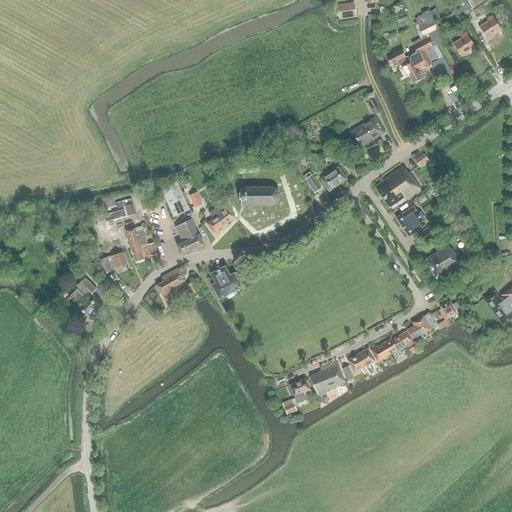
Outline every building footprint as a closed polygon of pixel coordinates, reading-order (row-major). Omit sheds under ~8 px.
[(465,16),(468,14),(471,12),(464,0),(463,0),(457,4),(460,8),(464,16),(465,16)] [(356,17),(354,2),(337,5),(339,20),(356,17)] [(457,20),(464,16),(460,8),(453,12),(457,20)] [(438,18),(434,10),(415,19),(419,27),(424,36),(436,30),(432,21),(438,18)] [(487,39),(501,30),(492,16),(487,19),(488,21),(479,27),(487,39)] [(460,56),(475,47),(466,33),(460,36),(462,38),(453,44),(460,56)] [(446,74),(432,46),(428,39),(414,46),(420,58),(409,64),(401,49),(386,57),(390,65),(398,61),(402,67),(401,68),(405,75),(408,74),(413,83),(421,79),(419,75),(421,74),(418,68),(424,65),(425,67),(431,64),(438,78),(446,74)] [(381,110),(374,98),(366,102),(373,115),(381,110)] [(375,117),(351,132),(360,147),(384,133),(375,117)] [(415,160),(419,166),(427,161),(423,155),(415,160)] [(346,179),(340,170),(338,167),(320,179),(329,191),(346,179)] [(407,173),(403,167),(385,179),(385,180),(375,187),(389,208),(404,198),(405,200),(420,189),(409,172),(407,173)] [(321,188),(312,174),(304,180),(313,194),(321,188)] [(189,210),(177,182),(161,189),(173,217),(189,210)] [(272,188),(271,188),(240,188),(240,193),(239,193),(239,200),(240,200),(240,205),(271,205),(276,203),(279,199),(279,194),(278,192),(278,191),(277,190),(276,189),(275,188),(273,188),(272,188)] [(203,204),(197,192),(189,195),(194,208),(203,204)] [(117,208),(126,206),(126,205),(132,203),(131,198),(116,202),(117,208)] [(135,214),(132,203),(126,205),(126,206),(129,216),(135,214)] [(235,217),(226,204),(216,211),(214,209),(209,213),(213,219),(207,224),(213,233),(235,217)] [(420,212),(418,213),(413,207),(396,218),(408,237),(426,225),(423,221),(426,220),(420,212)] [(181,255),(203,245),(191,220),(175,227),(183,243),(176,245),(181,255)] [(462,226),(458,221),(450,225),(454,231),(462,226)] [(418,235),(424,243),(442,230),(436,222),(418,235)] [(131,249),(144,245),(147,244),(143,230),(136,232),(135,228),(125,230),(130,249),(131,249)] [(157,254),(154,243),(147,245),(150,256),(157,254)] [(437,252),(424,260),(436,279),(446,272),(448,275),(463,265),(452,249),(451,249),(446,243),(435,250),(437,252)] [(147,257),(144,245),(131,249),(135,261),(143,259),(143,258),(147,257)] [(115,269),(127,265),(122,252),(111,256),(112,261),(108,263),(107,258),(100,260),(104,273),(111,270),(110,269),(115,267),(115,269)] [(237,294),(235,290),(241,287),(234,273),(230,276),(225,266),(210,274),(215,283),(211,285),(219,299),(222,297),(224,301),(235,295),(237,294)] [(184,281),(178,269),(161,278),(163,281),(156,285),(160,294),(161,293),(168,306),(181,298),(175,286),(184,281)] [(76,286),(86,295),(84,297),(77,290),(65,301),(66,302),(61,307),(68,314),(73,309),(86,322),(103,305),(91,293),(96,289),(84,278),(76,286)] [(193,281),(186,285),(192,295),(199,291),(193,281)] [(511,286),(501,295),(502,296),(499,298),(494,291),(484,299),(503,325),(511,317),(511,316),(511,315),(511,286)] [(454,310),(459,308),(456,302),(451,305),(449,301),(440,306),(446,319),(456,314),(454,310)] [(439,310),(441,314),(443,317),(444,321),(445,320),(447,319),(446,319),(441,309),(439,310)] [(423,317),(412,323),(414,326),(407,330),(412,339),(435,326),(428,314),(423,317)] [(391,339),(383,343),(390,355),(397,350),(412,341),(407,331),(392,340),(391,339)] [(390,355),(383,343),(371,351),(379,364),(385,360),(384,358),(390,355)] [(358,354),(368,372),(369,375),(373,373),(369,365),(375,361),(368,348),(358,354)] [(361,369),(364,374),(368,372),(358,354),(347,360),(354,373),(361,369)] [(338,365),(309,377),(318,395),(319,397),(324,394),(324,392),(340,386),(341,387),(345,386),(344,382),(338,365)] [(352,378),(348,366),(341,368),(346,380),(352,378)] [(305,378),(289,385),(295,398),(291,400),(282,403),(284,407),(287,414),(296,410),(295,407),(298,406),(297,404),(306,400),(305,396),(311,393),(305,378)]
